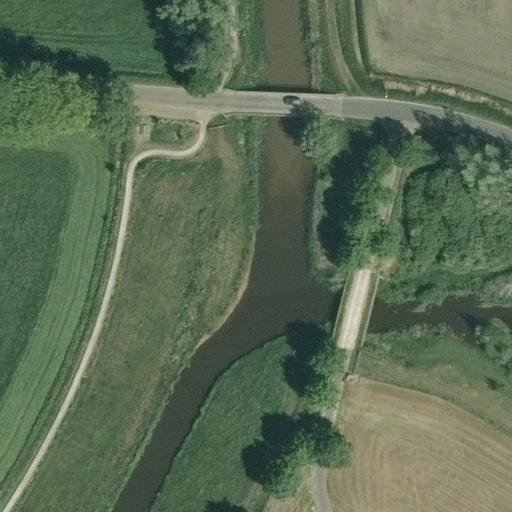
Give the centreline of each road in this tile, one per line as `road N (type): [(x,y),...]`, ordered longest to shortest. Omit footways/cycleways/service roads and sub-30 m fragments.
road 1 (unclassified): [(405,111),(0,85)]
road 2 (unclassified): [(341,366),(405,111)]
